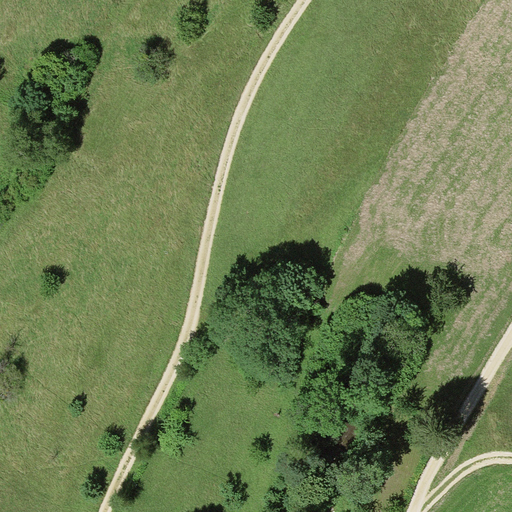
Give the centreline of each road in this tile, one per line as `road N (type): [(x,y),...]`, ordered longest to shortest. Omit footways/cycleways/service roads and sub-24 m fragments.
road 1 (track): [(105,511),(174,360),(229,123),(308,0)]
road 2 (track): [(411,511),(511,332)]
